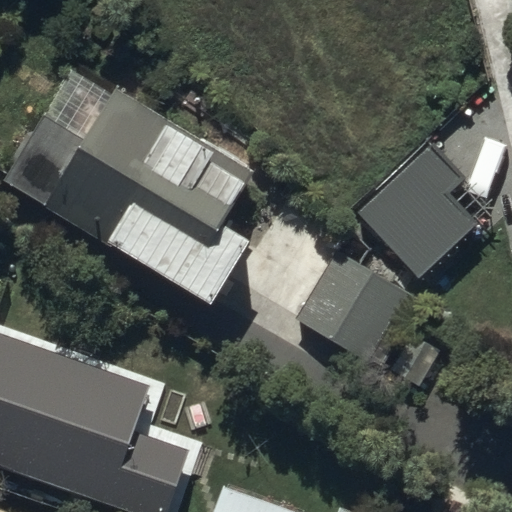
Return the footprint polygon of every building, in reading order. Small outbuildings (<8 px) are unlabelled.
[(43,115),(2,182),(207,307),(245,244),(219,229),(253,172),(113,88),(82,138),(43,115)] [(426,147),(356,210),(417,280),(479,226),(451,194),(460,186),(426,147)] [(331,254),(294,320),(366,361),(403,295),(331,254)] [(148,387),(0,333),(0,465),(129,511),(161,511),(184,451),(132,432),(148,387)] [(293,511),(223,484),(211,511),(293,511)]
